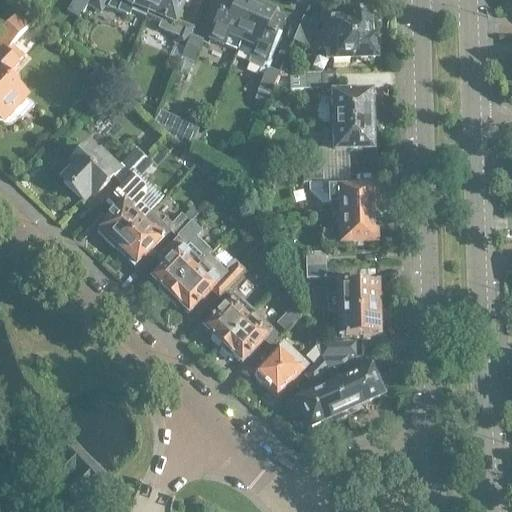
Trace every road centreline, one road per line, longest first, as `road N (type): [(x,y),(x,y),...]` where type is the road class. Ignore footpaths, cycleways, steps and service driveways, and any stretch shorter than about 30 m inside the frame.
road 1 (tertiary): [(423,0),(432,424)]
road 2 (residential): [(288,500),(0,208)]
road 3 (tertiary): [(497,511),(485,405),(475,119)]
road 4 (residential): [(432,424),(288,500)]
